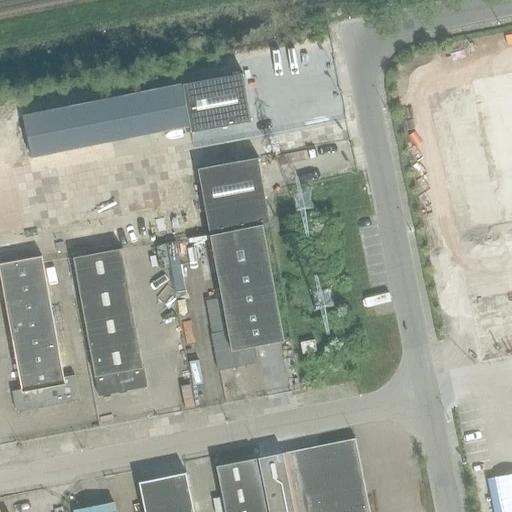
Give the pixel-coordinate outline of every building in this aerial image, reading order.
[(178,86),(186,127),(187,134),(252,121),(242,74),(178,86)] [(511,81),(432,98),(445,163),(488,154),(511,149),(511,81)] [(186,127),(178,86),(158,90),(166,131),(186,127)] [(166,131),(158,90),(139,94),(147,135),(166,131)] [(147,135),(139,94),(119,98),(127,139),(147,135)] [(127,139),(119,98),(100,101),(108,142),(127,139)] [(108,142),(100,101),(81,105),(89,146),(108,142)] [(89,146),(81,105),(61,109),(70,150),(89,146)] [(70,150),(61,109),(42,113),(50,154),(70,150)] [(50,154),(42,113),(23,117),(31,157),(50,154)] [(511,149),(488,154),(502,220),(511,217),(511,149)] [(488,154),(445,163),(458,229),(502,220),(488,154)] [(197,168),(209,232),(270,222),(258,158),(197,168)] [(217,272),(269,263),(262,224),(210,235),(217,272)] [(78,288),(127,279),(121,249),(73,258),(78,288)] [(16,412),(79,400),(74,375),(63,377),(41,257),(0,264),(0,272),(22,390),(12,391),(16,412)] [(277,302),(269,263),(217,272),(224,311),(277,302)] [(127,279),(78,288),(84,316),(132,307),(127,279)] [(511,295),(500,298),(511,355),(511,354),(511,295)] [(500,298),(473,303),(485,360),(511,355),(500,298)] [(284,341),(277,302),(224,311),(227,331),(210,333),(217,370),(256,363),(253,346),(284,341)] [(132,307),(84,316),(89,347),(138,337),(132,307)] [(138,337),(89,347),(95,376),(143,367),(138,337)] [(316,352),(316,350),(314,340),(300,343),(302,355),(316,352)] [(143,367),(95,376),(99,397),(147,387),(143,367)] [(369,511),(355,439),(285,453),(296,511),(369,511)] [(296,511),(285,453),(258,458),(268,511),(296,511)] [(216,466),(221,488),(260,480),(256,459),(216,466)] [(145,511),(193,511),(186,473),(139,483),(145,511)] [(221,488),(224,503),(225,510),(265,502),(260,480),(221,488)] [(225,510),(225,511),(266,511),(265,502),(225,510)] [(73,511),(115,511),(113,503),(74,511),(73,511)]
